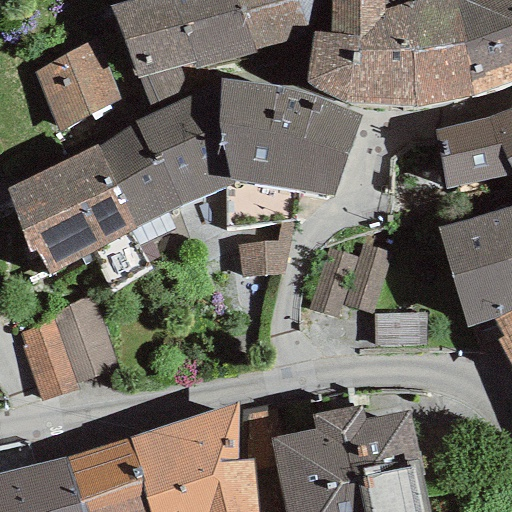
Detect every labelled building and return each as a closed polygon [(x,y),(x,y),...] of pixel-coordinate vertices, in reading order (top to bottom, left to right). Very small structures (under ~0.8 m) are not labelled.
[(136,79),(194,62),(170,0),(133,0),(109,7),(136,79)] [(232,0),(170,0),(194,62),(197,70),(253,53),(232,0)] [(232,0),(253,53),(302,39),(322,22),(322,0),(232,0)] [(351,106),(417,106),(407,53),(385,53),(380,0),(326,0),(326,33),(312,33),(302,82),(351,106)] [(472,97),(511,83),(511,63),(475,76),(448,0),(380,0),(385,53),(407,53),(417,106),(472,97)] [(511,0),(448,0),(475,76),(511,63),(511,0)] [(85,44),(34,72),(58,133),(120,101),(95,37),(85,44)] [(231,185),(229,181),(218,126),(219,79),(134,122),(153,166),(161,162),(180,205),(223,188),(231,185)] [(218,126),(229,181),(231,185),(223,188),(223,232),(302,222),(304,192),(333,197),(359,116),(284,88),(219,79),(218,126)] [(511,106),(487,116),(511,168),(511,106)] [(511,172),(511,168),(487,116),(435,132),(444,187),(511,172)] [(153,166),(134,122),(96,146),(3,189),(29,253),(36,250),(49,276),(168,210),(180,205),(161,162),(153,166)] [(511,208),(436,227),(464,330),(494,319),(511,311),(511,208)] [(391,255),(361,245),(356,260),(327,250),(307,310),(336,320),(341,304),(371,315),(391,255)] [(75,383),(117,370),(92,295),(52,313),(54,319),(75,383)] [(511,311),(494,319),(502,337),(495,340),(511,370),(511,311)] [(78,391),(75,383),(54,319),(18,332),(40,401),(78,391)] [(235,403),(128,438),(143,483),(140,484),(148,511),(257,511),(252,461),(237,461),(235,403)] [(429,511),(408,412),(363,422),(359,405),(309,416),(312,430),(267,439),(282,511),(429,511)] [(148,511),(140,484),(143,483),(128,438),(65,454),(81,511),(148,511)] [(0,511),(81,511),(65,454),(0,472),(0,511)]
